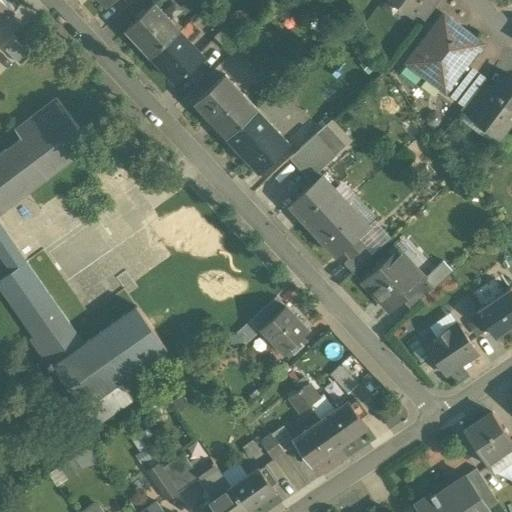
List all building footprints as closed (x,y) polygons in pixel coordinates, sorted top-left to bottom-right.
[(0,0),(0,22),(13,10),(3,0),(0,0)] [(392,0),(413,16),(415,13),(425,0),(392,0)] [(425,0),(415,13),(424,20),(439,0),(425,0)] [(154,3),(126,28),(152,56),(179,31),(154,3)] [(463,31),(443,15),(413,54),(430,67),(423,76),(444,93),(466,64),(478,49),(460,35),(463,31)] [(248,38),(231,21),(214,38),(230,55),(248,38)] [(179,31),(152,56),(176,82),(203,57),(179,31)] [(22,42),(11,48),(19,62),(30,56),(22,42)] [(466,64),(444,93),(463,107),(481,84),(485,79),(466,64)] [(511,77),(506,73),(492,92),(475,115),(476,116),(490,126),(495,119),(507,128),(511,121),(511,77)] [(257,110),(225,75),(195,102),(227,137),(257,110)] [(463,107),(461,110),(474,120),(476,116),(475,115),(492,92),(481,84),(463,107)] [(0,257),(11,273),(26,263),(0,225),(0,214),(3,212),(1,210),(31,187),(33,190),(47,179),(45,177),(76,154),(77,156),(92,145),(56,99),(14,130),(21,139),(0,154),(0,257)] [(287,143),(257,110),(227,137),(258,170),(287,143)] [(325,125),(289,159),(312,184),(321,175),(318,172),(345,147),(325,125)] [(312,184),(289,205),(335,256),(357,237),(368,226),(321,175),(312,184)] [(357,237),(343,249),(350,256),(352,257),(362,246),(364,244),(357,237)] [(362,246),(352,257),(350,256),(344,262),(353,272),(371,255),(362,246)] [(410,259),(402,266),(392,254),(361,283),(370,293),(374,291),(391,309),(402,299),(424,279),(427,277),(410,259)] [(83,344),(26,263),(11,273),(0,280),(0,290),(33,337),(29,340),(49,369),(52,367),(82,410),(83,409),(119,384),(166,350),(136,307),(83,344)] [(424,279),(402,299),(411,309),(433,289),(424,279)] [(511,290),(510,288),(477,310),(495,336),(511,324),(511,290)] [(276,297),(258,313),(267,323),(285,306),(276,297)] [(308,330),(285,306),(267,323),(261,329),(262,329),(284,353),(298,339),(308,330)] [(258,313),(234,335),(244,345),(262,329),(261,329),(267,323),(258,313)] [(457,324),(425,345),(446,376),(478,354),(457,324)] [(298,339),(289,348),(294,353),(303,344),(298,339)] [(340,366),(330,375),(348,394),(358,385),(340,366)] [(309,383),(299,390),(309,405),(319,398),(309,383)] [(119,384),(83,409),(96,426),(131,401),(119,384)] [(348,400),(320,420),(339,447),(367,427),(358,415),(351,404),(348,400)] [(364,411),(357,400),(351,404),(358,415),(364,411)] [(511,441),(494,414),(467,432),(487,463),(511,446),(511,441)] [(320,420),(292,439),(295,443),(302,454),(311,466),(339,447),(320,420)] [(284,453),(271,434),(261,442),(274,460),(284,453)] [(295,443),(288,447),(296,458),(302,454),(295,443)] [(182,454),(161,468),(179,493),(200,479),(182,454)] [(161,468),(158,463),(148,470),(167,500),(179,493),(161,468)] [(275,478),(267,466),(261,470),(269,482),(275,478)] [(259,467),(231,487),(247,510),(275,491),(269,482),(261,470),(259,467)] [(489,511),(498,504),(476,470),(466,476),(469,481),(469,480),(489,511)] [(469,481),(466,476),(436,496),(434,494),(431,496),(430,495),(416,504),(421,511),(490,511),(489,511),(469,480),(469,481)] [(231,487),(203,506),(207,511),(245,511),(247,510),(231,487)]
